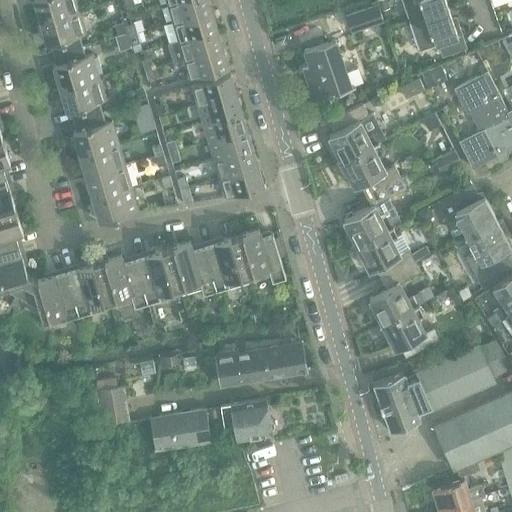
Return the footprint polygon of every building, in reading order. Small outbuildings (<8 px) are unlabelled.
[(34,0),(41,21),(54,17),(79,9),(76,0),(34,0)] [(178,0),(168,3),(173,21),(199,14),(212,10),(211,6),(209,0),(178,0)] [(386,0),(377,0),(378,4),(381,12),(390,9),(386,0)] [(401,0),(409,20),(419,17),(447,7),(444,0),(401,0)] [(351,31),(383,20),(381,12),(378,4),(346,15),(351,31)] [(451,19),(447,7),(419,17),(409,20),(419,51),(430,47),(437,45),(442,57),(467,48),(462,36),(458,22),(453,24),(451,19)] [(54,41),(57,52),(83,45),(79,34),(86,32),(79,9),(54,17),(41,21),(47,43),(53,42),(54,41)] [(173,21),(178,40),(204,32),(218,28),(213,14),(212,10),(199,14),(173,21)] [(131,23),(134,32),(143,30),(140,20),(131,23)] [(126,33),(123,22),(114,24),(117,35),(126,33)] [(178,40),(168,43),(173,62),(184,59),(184,58),(210,50),(223,47),(222,43),(218,28),(204,32),(178,40)] [(146,40),(143,30),(134,32),(137,42),(146,40)] [(307,73),(315,98),(351,86),(340,55),(335,39),(304,49),(308,65),(302,67),(304,74),(307,73)] [(53,42),(59,63),(61,63),(57,52),(54,41),(53,42)] [(53,65),(60,87),(73,84),(99,76),(98,73),(102,72),(98,57),(94,58),(92,53),(86,55),(83,45),(57,52),(61,63),(59,63),(53,65)] [(224,51),(223,47),(210,50),(184,58),(184,59),(190,77),(216,70),(229,66),(224,51)] [(487,68),(500,62),(495,53),(482,60),(487,68)] [(142,60),(145,70),(153,67),(151,57),(142,60)] [(440,65),(422,72),(428,87),(446,81),(440,65)] [(148,80),(156,77),(163,75),(160,66),(154,68),(153,67),(145,70),(148,80)] [(511,147),(511,118),(509,113),(488,70),(454,87),(467,113),(475,109),(485,130),(461,143),(473,167),(497,155),(500,161),(507,157),(509,149),(511,147)] [(191,84),(197,103),(223,95),(236,92),(235,87),(231,72),(217,76),(191,84)] [(74,108),(77,119),(102,111),(99,100),(106,98),(99,76),(73,84),(60,87),(67,110),(72,108),(74,108)] [(405,98),(424,90),(419,78),(399,86),(405,98)] [(138,101),(147,98),(144,88),(135,90),(138,101)] [(197,103),(203,121),(228,114),(242,110),(237,95),(236,92),(223,95),(197,103)] [(155,128),(148,102),(133,107),(140,132),(155,128)] [(155,105),(158,115),(167,112),(164,102),(155,105)] [(328,134),(342,160),(371,144),(372,144),(376,142),(385,137),(372,112),(368,114),(362,102),(326,120),(332,131),(328,133),(328,134)] [(203,121),(208,140),(234,132),(247,128),(246,124),(242,110),(228,114),(203,121)] [(73,131),(80,154),(94,150),(119,142),(112,120),(105,122),(102,111),(77,119),(80,129),(79,130),(73,131)] [(170,122),(167,112),(158,115),(161,125),(170,122)] [(435,113),(423,119),(429,131),(441,125),(435,113)] [(208,140),(214,158),(239,151),(252,147),(248,132),(247,128),(234,132),(208,140)] [(342,160),(328,134),(328,133),(327,133),(354,186),(355,186),(355,185),(342,160)] [(166,141),(169,151),(178,149),(175,139),(166,141)] [(0,177),(6,176),(6,175),(3,165),(3,164),(5,164),(10,162),(5,146),(5,145),(4,140),(0,141),(0,177)] [(80,154),(86,176),(100,172),(125,164),(119,142),(94,150),(80,154)] [(381,152),(376,142),(372,144),(371,144),(342,160),(355,185),(355,186),(359,184),(364,193),(398,176),(392,164),(384,168),(383,168),(376,155),(377,154),(381,152)] [(151,145),(154,156),(163,153),(160,143),(151,145)] [(214,158),(219,177),(245,169),(258,165),(257,161),(252,147),(239,151),(214,158)] [(181,159),(178,149),(169,151),(172,161),(181,159)] [(443,174),(462,164),(454,149),(435,160),(443,174)] [(166,163),(163,153),(154,156),(157,165),(166,163)] [(9,186),(11,190),(12,190),(5,164),(3,164),(3,165),(6,175),(6,176),(9,185),(9,186)] [(86,176),(93,198),(106,194),(132,186),(125,164),(100,172),(86,176)] [(259,169),(258,165),(245,169),(219,177),(225,196),(250,188),(263,184),(259,169)] [(164,187),(173,185),(170,174),(161,177),(164,187)] [(0,213),(16,209),(15,203),(11,190),(9,186),(9,185),(6,176),(0,177),(0,213)] [(177,178),(180,188),(188,185),(185,176),(177,178)] [(344,218),(356,243),(386,228),(387,227),(390,226),(391,226),(401,221),(388,196),(404,188),(398,176),(364,193),(369,203),(343,217),(344,218)] [(191,195),(188,185),(180,188),(183,198),(191,195)] [(138,209),(132,186),(106,194),(93,198),(99,220),(113,216),(138,209)] [(457,218),(467,236),(496,221),(483,196),(473,201),(465,186),(436,201),(448,223),(457,218)] [(484,196),(483,196),(496,221),(509,246),(510,245),(484,196)] [(427,206),(418,211),(423,221),(429,218),(431,213),(427,206)] [(0,249),(19,244),(16,234),(16,233),(17,233),(23,231),(18,214),(16,209),(0,213),(0,249)] [(509,246),(496,221),(467,236),(477,256),(468,260),(479,281),(482,288),(497,278),(494,273),(511,263),(511,261),(505,248),(509,246)] [(375,267),(380,277),(414,259),(414,260),(429,253),(426,246),(411,254),(408,249),(400,253),(399,253),(391,238),(392,237),(395,236),(391,226),(390,226),(387,227),(386,228),(356,243),(369,268),(370,269),(375,267)] [(240,233),(236,234),(236,235),(250,280),(250,281),(254,279),(270,274),(272,282),(275,281),(286,278),(272,231),(262,234),(261,235),(259,227),(240,233)] [(22,254),(23,258),(25,258),(17,233),(16,233),(16,234),(19,244),(19,245),(22,254)] [(203,244),(203,245),(215,284),(217,291),(227,288),(227,287),(246,282),(250,281),(250,280),(236,235),(236,234),(232,236),(216,240),(213,241),(203,244)] [(213,241),(216,240),(216,237),(191,245),(192,247),(202,244),(203,244),(213,241)] [(392,237),(391,238),(399,253),(400,253),(392,237)] [(206,294),(217,291),(215,284),(203,245),(203,244),(202,244),(192,247),(191,245),(190,240),(172,246),(167,247),(181,294),(186,292),(201,288),(203,295),(206,294)] [(10,304),(15,307),(21,295),(25,288),(33,275),(27,272),(23,258),(22,254),(19,245),(19,244),(0,249),(0,287),(6,286),(17,292),(10,304)] [(134,257),(146,297),(148,304),(159,301),(159,300),(177,295),(181,294),(167,247),(163,248),(148,253),(145,253),(145,254),(134,257)] [(145,253),(148,253),(147,250),(123,257),(123,260),(124,260),(133,257),(134,257),(145,254),(145,253)] [(137,307),(148,304),(146,297),(134,257),(133,257),(124,260),(123,260),(123,257),(121,253),(104,258),(99,260),(113,307),(118,305),(132,301),(134,308),(137,307)] [(369,295),(382,322),(412,307),(412,306),(417,304),(423,301),(419,292),(408,297),(407,298),(399,282),(400,282),(420,271),(414,260),(414,259),(380,277),(385,287),(369,295)] [(66,269),(65,269),(65,270),(77,310),(78,311),(79,317),(89,314),(107,308),(113,307),(99,260),(93,261),(79,265),(75,266),(66,269)] [(75,266),(79,265),(79,263),(52,271),(52,273),(55,272),(56,272),(65,269),(66,269),(75,266)] [(52,325),(79,317),(78,311),(77,310),(65,270),(65,269),(56,272),(55,272),(52,273),(38,277),(33,275),(25,288),(21,295),(15,307),(20,310),(27,298),(39,305),(43,320),(45,327),(52,325)] [(511,271),(491,285),(492,286),(511,272),(511,271)] [(511,272),(492,286),(510,313),(511,312),(511,272)] [(400,282),(399,282),(407,298),(408,297),(400,282)] [(492,286),(491,285),(491,286),(511,317),(511,315),(510,313),(492,286)] [(472,295),(467,286),(458,291),(463,300),(472,295)] [(422,315),(417,304),(412,306),(412,307),(382,322),(395,347),(396,348),(400,346),(406,357),(440,339),(434,327),(425,331),(417,317),(418,317),(422,315)] [(266,311),(260,312),(262,322),(272,320),(271,315),(266,311)] [(499,311),(486,320),(491,327),(504,318),(499,311)] [(418,317),(417,317),(425,331),(418,317)] [(481,323),(473,328),(479,338),(487,333),(481,323)] [(416,371),(417,373),(432,406),(433,407),(493,380),(492,377),(511,364),(511,363),(495,338),(479,347),(477,345),(416,371)] [(218,354),(215,355),(220,385),(242,381),(287,374),(307,371),(302,341),(283,344),(235,352),(232,350),(220,352),(218,354)] [(177,354),(159,357),(161,366),(178,363),(177,354)] [(418,412),(432,406),(417,373),(405,378),(404,373),(374,384),(381,403),(381,404),(383,409),(383,410),(390,429),(420,418),(418,412)] [(374,384),(404,373),(403,373),(374,384)] [(123,385),(117,386),(116,377),(95,381),(97,389),(102,423),(129,419),(123,385)] [(455,466),(456,468),(473,460),(472,459),(497,448),(511,441),(511,390),(435,425),(453,467),(455,466)] [(271,431),(275,427),(274,420),(269,418),(268,408),(266,398),(231,404),(221,405),(224,426),(234,425),(237,439),(272,434),(271,431)] [(206,407),(192,409),(197,443),(211,441),(211,439),(206,407)] [(192,409),(171,413),(176,446),(197,443),(192,409)] [(149,416),(149,417),(154,450),(176,446),(171,413),(149,416)] [(216,438),(211,439),(211,441),(212,449),(222,447),(221,443),(216,438)] [(511,441),(497,448),(500,458),(511,454),(511,441)] [(511,454),(500,458),(504,470),(511,467),(511,454)] [(475,468),(473,460),(456,468),(459,475),(475,468)] [(434,487),(440,508),(470,498),(481,495),(485,494),(481,483),(467,488),(464,478),(434,487)] [(511,479),(507,481),(509,486),(495,490),(497,497),(511,491),(511,479)] [(511,498),(511,491),(497,497),(499,503),(511,498)] [(483,502),(481,495),(470,498),(440,508),(441,511),(474,511),(472,505),(483,502)]
